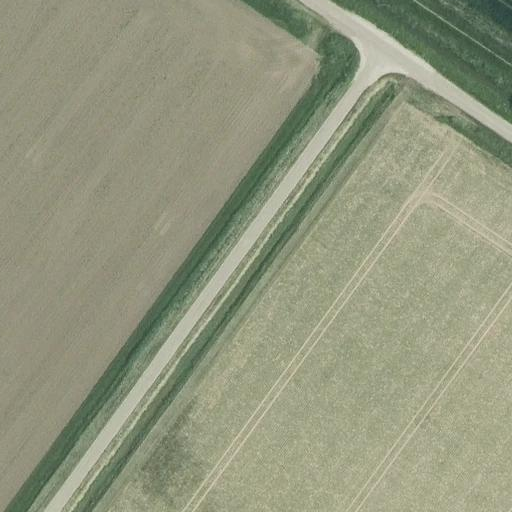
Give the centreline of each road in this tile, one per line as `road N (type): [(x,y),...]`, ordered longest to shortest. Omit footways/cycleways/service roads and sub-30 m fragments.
road 1 (unclassified): [(49,511),(383,49)]
road 2 (unclassified): [(511,135),(383,49)]
